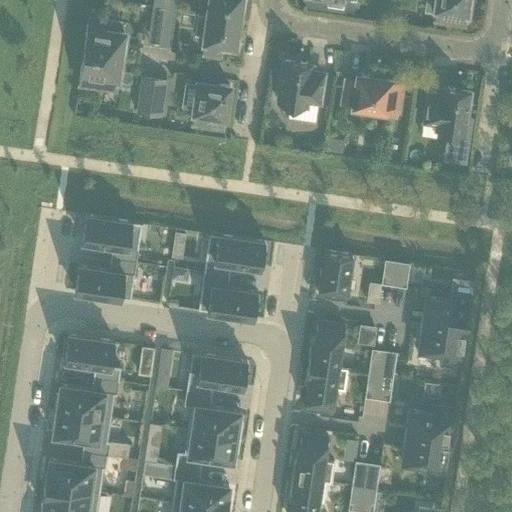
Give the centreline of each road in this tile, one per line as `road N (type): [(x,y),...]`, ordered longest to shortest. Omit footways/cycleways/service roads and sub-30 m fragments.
road 1 (residential): [(45,308),(259,333),(276,346)]
road 2 (residential): [(275,21),(472,55),(492,51)]
road 3 (residential): [(6,511),(34,324),(45,308)]
road 4 (residential): [(276,346),(258,511)]
road 5 (residential): [(486,173),(502,69),(492,51)]
